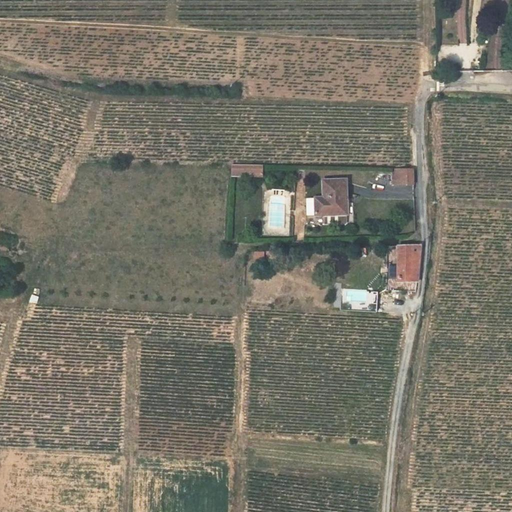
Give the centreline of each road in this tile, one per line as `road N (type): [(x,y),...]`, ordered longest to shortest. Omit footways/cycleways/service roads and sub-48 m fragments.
road 1 (residential): [(419,295),(420,100),(426,88),(449,82),(511,86)]
road 2 (track): [(386,511),(419,295)]
